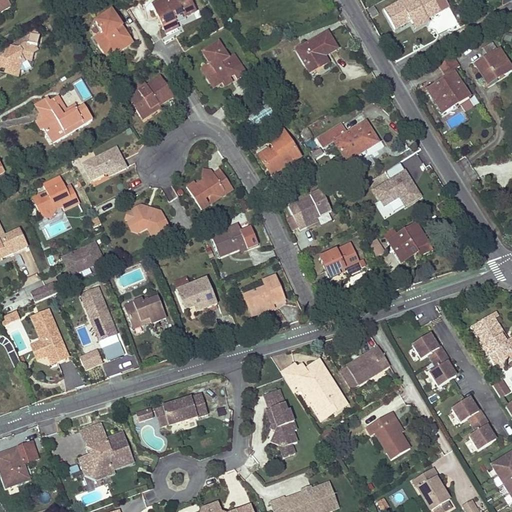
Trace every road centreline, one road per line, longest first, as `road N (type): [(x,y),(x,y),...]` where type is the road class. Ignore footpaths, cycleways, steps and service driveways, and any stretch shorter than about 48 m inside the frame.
road 1 (residential): [(348,0),(506,265)]
road 2 (residential): [(162,159),(180,136),(199,129),(221,136),(324,332)]
road 3 (residential): [(237,358),(0,431)]
road 4 (residential): [(506,265),(324,332)]
road 5 (residential): [(193,471),(239,450),(237,358)]
